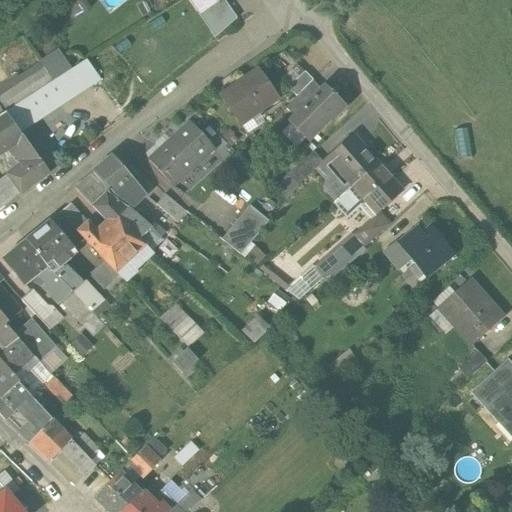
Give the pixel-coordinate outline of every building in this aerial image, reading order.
[(223,0),(218,0),(197,15),(214,39),(236,19),(223,0)] [(85,60),(74,68),(86,84),(96,76),(85,60)] [(86,84),(74,68),(52,82),(34,94),(34,95),(46,111),(86,84)] [(34,94),(52,82),(43,69),(0,95),(0,112),(2,115),(4,114),(15,107),(34,95),(34,94)] [(256,72),(219,96),(239,126),(275,101),(256,72)] [(303,73),(286,89),(295,98),(312,81),(303,73)] [(321,90),(312,81),(295,98),(284,109),(293,118),(321,90)] [(343,108),(322,88),(321,90),(293,118),(289,123),(307,141),(330,118),(331,120),(343,108)] [(23,118),(12,125),(17,131),(46,111),(34,95),(15,107),(23,118)] [(23,118),(15,107),(4,114),(12,125),(23,118)] [(2,115),(0,116),(0,153),(6,149),(21,138),(17,131),(12,125),(4,114),(2,115)] [(189,124),(148,161),(172,187),(212,150),(189,124)] [(377,165),(351,136),(322,161),(320,163),(321,164),(346,192),(353,186),(377,165)] [(48,175),(21,138),(6,149),(18,166),(6,175),(21,195),(48,175)] [(314,152),(289,174),(299,185),(321,164),(320,163),(322,161),(314,152)] [(146,196),(112,158),(93,173),(109,191),(114,195),(132,209),(146,196)] [(398,190),(377,165),(353,186),(375,211),(398,190)] [(93,173),(74,188),(92,207),(106,194),(109,191),(93,173)] [(21,195),(6,175),(0,179),(0,203),(3,208),(21,195)] [(130,212),(106,194),(92,207),(112,229),(122,220),(130,212)] [(168,200),(164,195),(156,206),(178,221),(184,213),(168,200)] [(59,214),(70,226),(81,217),(70,206),(59,214)] [(249,206),(221,240),(240,255),(268,222),(249,206)] [(136,216),(131,212),(130,212),(122,220),(139,240),(150,228),(136,216)] [(353,238),(362,248),(387,226),(378,216),(353,238)] [(87,224),(81,217),(70,226),(77,233),(87,224)] [(102,239),(92,249),(104,262),(115,274),(127,264),(145,247),(139,240),(122,220),(112,229),(102,239)] [(73,249),(50,222),(26,240),(40,259),(72,294),(80,285),(63,267),(70,261),(65,255),(73,249)] [(102,239),(87,224),(77,233),(91,248),(92,249),(102,239)] [(150,228),(139,240),(145,247),(147,249),(164,232),(155,225),(151,229),(150,228)] [(430,227),(422,233),(418,228),(397,244),(384,254),(397,270),(410,260),(425,279),(454,256),(430,227)] [(26,240),(2,259),(24,287),(33,279),(37,275),(47,286),(43,289),(58,305),(60,304),(72,294),(40,259),(26,240)] [(102,292),(119,277),(115,274),(104,262),(89,277),(102,292)] [(127,264),(115,274),(119,277),(122,280),(132,269),(127,264)] [(316,264),(291,289),(303,301),(328,276),(316,264)] [(47,286),(37,275),(33,279),(43,289),(47,286)] [(80,285),(72,294),(80,302),(91,314),(103,303),(84,282),(80,285)] [(504,320),(470,282),(439,309),(471,347),(504,320)] [(19,313),(0,291),(0,314),(7,323),(19,313)] [(31,292),(21,302),(49,332),(62,320),(50,307),(46,307),(31,292)] [(80,302),(72,294),(60,304),(68,312),(80,302)] [(80,302),(68,312),(78,324),(91,314),(80,302)] [(174,306),(159,319),(187,349),(202,335),(174,306)] [(256,317),(240,332),(255,346),(262,341),(270,332),(256,317)] [(31,322),(15,337),(24,347),(40,331),(31,322)] [(0,329),(0,353),(1,353),(5,357),(0,362),(12,374),(13,375),(32,357),(24,347),(15,337),(4,326),(0,329)] [(24,347),(32,357),(38,362),(53,349),(40,331),(24,347)] [(198,361),(187,350),(171,365),(182,376),(198,361)] [(478,352),(459,370),(467,380),(487,362),(478,352)] [(38,362),(32,357),(13,375),(19,382),(18,384),(25,391),(46,371),(38,362)] [(511,365),(507,360),(471,393),(486,409),(491,405),(511,430),(511,365)] [(0,389),(4,394),(18,384),(19,382),(13,375),(12,374),(0,362),(0,361),(0,389)] [(25,391),(18,384),(4,394),(0,397),(0,415),(4,420),(15,410),(29,396),(25,391)] [(29,396),(15,410),(28,423),(41,410),(29,396)] [(15,410),(4,420),(29,444),(51,421),(41,410),(28,423),(15,410)] [(70,441),(51,421),(29,444),(49,463),(60,452),(70,441)] [(82,435),(73,444),(89,461),(98,452),(82,435)] [(153,440),(145,449),(155,459),(164,451),(153,440)] [(73,444),(70,441),(60,452),(79,472),(84,477),(94,467),(89,461),(73,444)] [(191,444),(175,459),(182,467),(198,451),(191,444)] [(145,449),(127,466),(138,477),(141,480),(159,463),(155,459),(145,449)] [(60,452),(49,463),(74,487),(81,480),(76,475),(79,472),(60,452)] [(127,466),(93,499),(106,511),(122,511),(139,495),(127,484),(133,478),(134,480),(138,477),(127,466)] [(0,485),(5,492),(10,498),(19,491),(5,472),(0,475),(0,485)] [(84,477),(79,472),(76,475),(81,480),(84,477)] [(0,511),(21,511),(10,498),(5,492),(0,496),(0,511)] [(191,492),(175,507),(174,506),(172,508),(175,511),(189,511),(201,501),(194,494),(191,492)] [(139,495),(122,511),(167,511),(168,511),(160,504),(156,508),(142,493),(139,495)]
